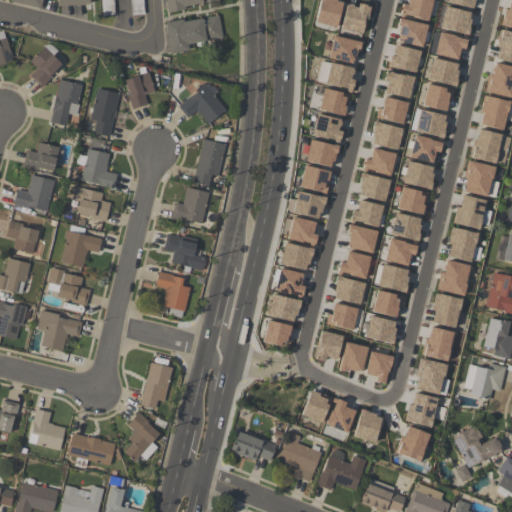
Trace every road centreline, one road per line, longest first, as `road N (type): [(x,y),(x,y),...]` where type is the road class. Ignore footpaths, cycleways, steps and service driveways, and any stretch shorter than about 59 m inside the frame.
road 1 (secondary): [(230,354),(280,124),(281,0)]
road 2 (secondary): [(256,0),(257,126),(218,307)]
road 3 (residential): [(100,399),(156,146)]
road 4 (residential): [(0,9),(116,41),(154,41)]
road 5 (secondary): [(194,511),(222,392)]
road 6 (residential): [(179,468),(293,511)]
